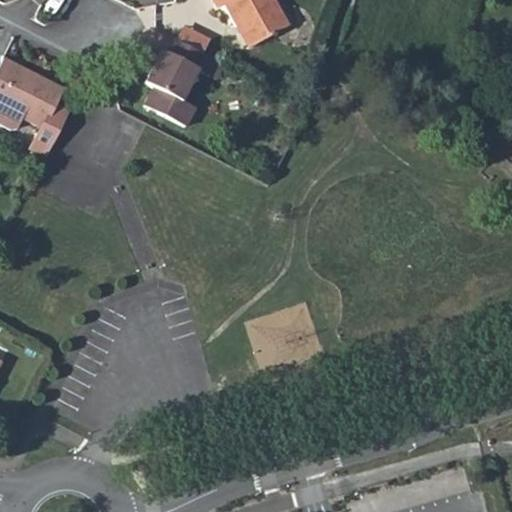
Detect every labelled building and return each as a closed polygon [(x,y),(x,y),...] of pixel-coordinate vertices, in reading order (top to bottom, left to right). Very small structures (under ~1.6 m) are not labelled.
[(210,0),(216,10),(223,6),(247,50),(287,29),(270,0),(210,0)] [(174,42),(199,55),(206,42),(181,29),(174,42)] [(171,41),(164,56),(158,53),(143,85),(152,90),(143,108),(184,129),(193,110),(180,103),(195,73),(207,78),(214,63),(199,55),(174,42),(171,41)] [(0,107),(20,118),(37,127),(28,147),(44,155),(63,118),(50,112),(61,91),(0,60),(0,59),(0,107)] [(207,78),(212,81),(219,66),(214,63),(207,78)] [(0,127),(6,131),(8,131),(13,130),(16,128),(20,118),(0,107),(0,127)]
